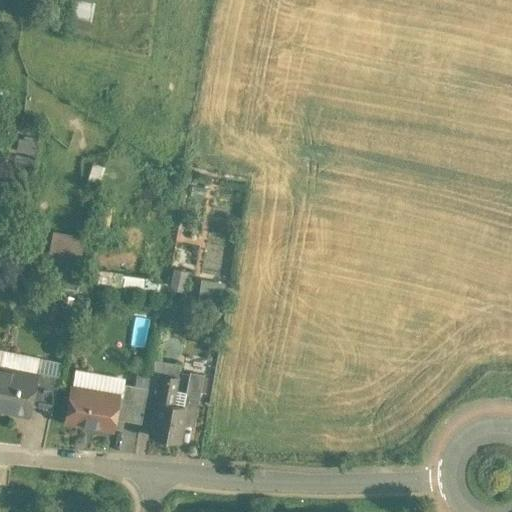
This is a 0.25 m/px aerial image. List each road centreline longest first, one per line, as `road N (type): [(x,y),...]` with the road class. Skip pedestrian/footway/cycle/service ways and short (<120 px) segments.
road 1 (residential): [(453,477),(306,483),(153,471)]
road 2 (residential): [(153,471),(0,458)]
